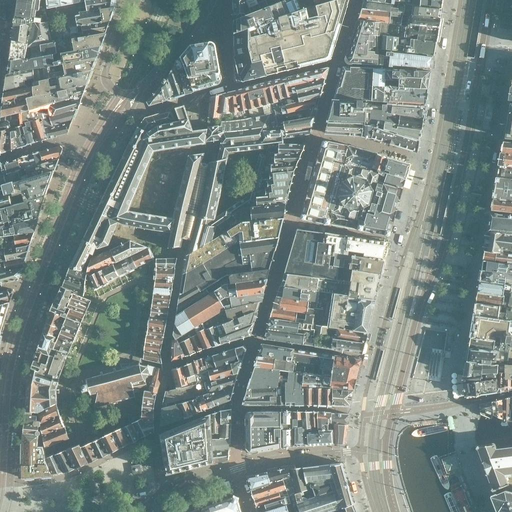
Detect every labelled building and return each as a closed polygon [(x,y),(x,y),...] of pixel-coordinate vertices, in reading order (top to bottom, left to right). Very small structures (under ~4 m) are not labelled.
[(49,25),(47,15),(38,14),(40,0),(17,0),(14,26),(32,25),(29,47),(33,46),(65,40),(64,33),(70,31),(70,28),(78,26),(77,18),(60,21),(60,23),(49,25)] [(45,0),(47,9),(85,2),(87,12),(114,7),(115,0),(45,0)] [(232,0),(233,19),(270,5),(268,0),(232,0)] [(306,9),(302,0),(281,0),(270,5),(233,19),(234,33),(306,9)] [(332,55),(348,0),(333,0),(306,9),(234,33),(234,34),(233,34),(234,36),(234,45),(234,47),(234,48),(234,49),(235,49),(236,54),(236,55),(234,56),(235,58),(234,59),(234,60),(234,63),(234,64),(234,65),(234,67),(234,68),(234,69),(234,72),(234,73),(234,74),(235,74),(236,81),(236,83),(238,82),(237,82),(241,81),(244,81),(244,80),(253,78),(256,78),(255,78),(265,75),(265,76),(267,75),(276,73),(278,72),(285,70),(287,70),(289,70),(289,69),(298,67),(298,68),(300,67),(309,65),(312,64),(311,64),(321,62),(326,61),(332,55)] [(302,0),(306,9),(333,0),(302,0)] [(406,4),(364,0),(363,0),(361,8),(385,10),(405,12),(406,4)] [(439,17),(440,8),(441,8),(441,7),(406,4),(405,12),(404,14),(440,18),(440,17),(439,17)] [(109,20),(111,16),(112,12),(113,12),(113,11),(114,8),(114,7),(87,12),(76,14),(77,18),(78,26),(109,20)] [(403,24),(404,14),(405,12),(385,10),(361,8),(358,20),(389,23),(403,24)] [(436,41),(440,18),(404,14),(403,24),(389,23),(387,37),(436,41)] [(105,33),(107,28),(109,20),(78,26),(70,28),(70,31),(64,33),(65,40),(105,33)] [(381,36),(384,37),(387,37),(389,23),(358,20),(346,58),(348,63),(358,63),(362,63),(362,64),(363,64),(363,63),(367,63),(367,64),(368,64),(368,63),(372,64),(373,64),(375,64),(376,64),(379,64),(380,65),(380,64),(382,64),(382,65),(383,65),(384,57),(381,57),(382,49),(379,49),(381,36)] [(29,47),(32,25),(14,26),(9,60),(35,55),(33,46),(29,47)] [(92,69),(93,66),(95,61),(94,61),(95,58),(96,58),(96,57),(54,65),(51,54),(101,45),(103,40),(102,40),(103,37),(105,33),(65,40),(33,46),(35,55),(9,60),(7,74),(33,69),(35,80),(91,69),(92,69)] [(434,49),(434,45),(435,45),(435,44),(435,42),(436,41),(387,37),(384,37),(382,49),(433,54),(433,53),(433,52),(433,51),(434,51),(434,49)] [(219,69),(219,65),(219,64),(218,64),(218,60),(218,59),(217,59),(217,55),(216,52),(216,48),(215,46),(215,45),(215,44),(214,43),(213,43),(212,42),(211,42),(210,41),(209,41),(207,42),(203,43),(202,43),(198,44),(198,43),(197,44),(193,45),(193,44),(191,45),(189,46),(182,55),(186,68),(187,73),(193,91),(201,89),(204,88),(205,88),(206,88),(206,87),(209,86),(209,87),(211,86),(214,85),(217,84),(218,84),(219,83),(220,82),(220,81),(221,81),(221,80),(221,79),(221,78),(221,76),(220,76),(220,72),(219,69)] [(96,57),(97,54),(98,53),(97,52),(98,49),(99,50),(99,49),(99,48),(100,46),(101,45),(51,54),(54,65),(96,57)] [(431,68),(433,54),(382,49),(381,57),(384,57),(383,65),(430,68),(431,68)] [(193,91),(187,73),(184,74),(183,69),(186,68),(182,55),(176,63),(175,64),(177,71),(180,70),(181,75),(179,76),(184,94),(193,91)] [(179,76),(177,71),(175,64),(174,65),(174,66),(172,69),(168,75),(168,76),(168,77),(174,97),(184,94),(179,76)] [(383,85),(385,68),(350,67),(350,66),(343,66),(336,89),(337,89),(334,98),(334,99),(364,100),(372,101),(388,102),(390,85),(383,85)] [(324,78),(326,71),(327,71),(328,67),(324,68),(324,69),(319,70),(319,69),(318,70),(309,72),(311,81),(324,78)] [(425,80),(427,72),(430,72),(430,71),(385,68),(383,85),(390,85),(428,88),(429,81),(425,80)] [(35,86),(35,80),(33,69),(7,74),(4,93),(35,86)] [(86,84),(86,82),(87,79),(88,79),(90,74),(91,71),(91,69),(35,80),(35,86),(34,96),(86,84)] [(320,96),(324,79),(325,79),(324,79),(325,78),(324,78),(311,81),(309,72),(287,78),(290,93),(286,94),(286,105),(319,97),(320,97),(320,96)] [(174,97),(168,77),(167,77),(165,80),(161,86),(162,86),(166,100),(174,97)] [(282,106),(280,96),(286,94),(290,93),(287,78),(280,80),(279,80),(279,79),(278,80),(276,81),(276,80),(275,81),(273,81),(271,82),(269,82),(267,83),(266,83),(264,84),(262,84),(260,84),(260,85),(259,85),(258,85),(251,87),(246,88),(246,89),(244,89),(250,117),(272,113),(270,105),(274,104),(273,102),(277,101),(278,107),(282,106)] [(29,110),(43,106),(55,102),(82,95),(84,88),(86,84),(34,96),(29,97),(29,110)] [(423,97),(424,94),(427,95),(428,88),(390,85),(388,102),(425,104),(426,97),(423,97)] [(34,96),(35,86),(4,93),(3,103),(29,97),(34,96)] [(166,100),(162,86),(159,89),(157,92),(156,93),(154,95),(153,96),(152,96),(152,97),(148,101),(147,102),(149,105),(166,100)] [(250,117),(244,89),(243,89),(243,90),(241,90),(237,91),(241,111),(246,110),(247,114),(242,115),(243,119),(250,117)] [(241,111),(237,91),(236,91),(235,91),(233,92),(232,92),(231,92),(230,93),(230,112),(231,120),(243,119),(242,115),(237,116),(236,112),(241,111)] [(230,112),(230,93),(229,93),(222,94),(221,95),(213,97),(210,97),(210,100),(210,106),(209,106),(209,107),(209,112),(209,114),(208,118),(219,118),(219,113),(230,112)] [(34,120),(42,118),(46,117),(52,115),(77,107),(82,95),(55,102),(55,107),(44,110),(43,106),(29,110),(28,122),(34,120)] [(29,110),(29,97),(3,103),(1,117),(24,111),(29,110)] [(317,106),(319,99),(319,97),(286,105),(285,105),(287,114),(317,106)] [(423,118),(386,113),(387,104),(371,104),(364,103),(364,100),(334,99),(328,122),(363,124),(373,125),(384,129),(385,122),(422,128),(423,121),(420,120),(420,118),(423,119),(423,118)] [(423,115),(425,107),(424,107),(423,107),(387,104),(386,113),(423,118),(423,117),(422,117),(423,115)] [(214,218),(219,196),(219,197),(220,195),(219,195),(221,185),(222,180),(223,180),(223,179),(228,152),(267,147),(268,147),(269,146),(276,145),(282,143),(282,140),(282,138),(281,131),(276,132),(273,117),(272,113),(250,117),(243,119),(231,120),(221,121),(220,127),(218,127),(219,126),(218,126),(208,127),(208,126),(207,126),(207,129),(200,130),(199,130),(197,130),(195,131),(195,130),(194,131),(193,131),(192,131),(184,106),(175,108),(175,109),(176,109),(179,121),(175,122),(172,110),(171,109),(152,115),(146,117),(144,118),(137,127),(136,128),(130,142),(130,141),(129,143),(124,154),(120,153),(118,157),(121,160),(107,189),(93,218),(84,237),(83,240),(82,240),(82,241),(71,266),(70,265),(70,266),(81,271),(89,253),(93,254),(95,247),(97,248),(108,244),(118,222),(122,224),(128,225),(131,225),(155,229),(159,236),(168,231),(171,232),(168,248),(179,246),(180,247),(182,237),(186,238),(191,239),(187,254),(212,239),(215,226),(245,207),(286,203),(290,186),(294,170),(254,174),(248,197),(226,210),(215,218),(214,218)] [(284,115),(282,106),(278,107),(274,108),(275,112),(272,113),(273,117),(284,115)] [(311,126),(313,117),(314,117),(314,116),(316,106),(317,106),(287,114),(284,115),(273,117),(276,132),(281,131),(282,138),(303,134),(303,135),(304,134),(308,133),(308,134),(308,133),(309,133),(309,132),(310,126),(311,127),(311,126)] [(73,119),(74,115),(77,107),(52,115),(54,120),(48,122),(46,117),(42,118),(44,128),(52,125),(73,119)] [(0,124),(24,118),(24,111),(1,117),(0,122),(0,124)] [(8,127),(24,123),(24,118),(0,124),(0,131),(8,130),(8,127)] [(46,138),(44,128),(42,118),(34,120),(36,141),(46,138)] [(69,128),(70,127),(69,126),(70,125),(71,125),(71,124),(71,123),(72,120),(73,119),(52,125),(55,136),(67,133),(68,133),(68,131),(69,128)] [(36,141),(34,120),(28,122),(28,124),(18,127),(19,137),(17,138),(18,147),(27,144),(36,141)] [(419,140),(384,129),(373,125),(363,124),(328,122),(327,123),(328,123),(326,129),(325,129),(324,133),(328,133),(335,133),(335,134),(336,134),(336,133),(342,134),(343,134),(349,134),(349,135),(351,135),(361,135),(371,137),(401,147),(417,152),(418,147),(417,147),(417,145),(419,145),(419,140)] [(420,137),(422,128),(385,122),(384,129),(419,140),(420,139),(417,139),(417,136),(420,137)] [(55,136),(52,125),(44,128),(46,138),(55,136)] [(18,147),(17,138),(19,137),(18,127),(8,130),(9,136),(6,151),(18,147)] [(0,152),(6,151),(9,136),(8,130),(0,131),(0,152)] [(332,214),(342,177),(341,177),(340,177),(340,176),(339,176),(339,175),(340,174),(340,173),(341,173),(342,173),(343,173),(346,163),(343,162),(348,145),(326,141),(325,141),(322,143),(321,143),(318,155),(311,179),(301,214),(303,219),(316,222),(316,221),(327,223),(330,214),(332,214)] [(511,142),(503,141),(501,152),(499,165),(511,166),(511,142)] [(301,153),(304,146),(304,145),(303,145),(302,144),(302,145),(301,145),(282,144),(282,143),(276,145),(269,146),(268,147),(267,147),(265,155),(259,153),(258,158),(301,154),(301,153)] [(374,189),(377,181),(379,173),(378,173),(372,171),(372,169),(376,153),(364,150),(348,145),(343,162),(346,163),(343,173),(342,173),(341,173),(340,173),(340,174),(339,175),(339,176),(340,176),(340,177),(341,177),(342,177),(332,214),(330,214),(327,223),(343,226),(363,230),(371,202),(396,209),(397,207),(393,205),(394,201),(398,202),(399,199),(376,193),(373,192),(374,189)] [(59,158),(62,148),(60,146),(39,152),(41,164),(59,158)] [(17,171),(41,164),(39,152),(15,160),(8,162),(0,164),(0,184),(0,185),(19,179),(17,171)] [(403,188),(410,164),(387,157),(376,153),(372,169),(378,171),(378,173),(379,173),(377,181),(403,188)] [(297,160),(300,154),(301,154),(258,158),(256,166),(297,162),(298,161),(297,160)] [(55,170),(56,166),(59,158),(41,164),(17,171),(19,179),(52,169),(55,170)] [(294,170),(297,162),(256,166),(254,174),(294,170)] [(511,166),(499,165),(498,165),(496,176),(497,176),(511,177),(511,166)] [(46,196),(55,170),(52,169),(19,179),(0,185),(3,194),(0,194),(0,207),(46,196)] [(511,177),(497,176),(496,182),(494,182),(493,187),(495,187),(493,197),(511,198),(511,177)] [(401,193),(402,190),(403,188),(377,181),(374,189),(377,190),(376,193),(399,199),(400,196),(398,195),(398,193),(401,193)] [(38,216),(40,211),(41,211),(44,203),(43,203),(45,197),(46,196),(0,207),(0,225),(7,224),(7,226),(39,218),(39,217),(38,216)] [(511,198),(493,197),(491,210),(511,211),(511,198)] [(394,219),(396,209),(371,202),(363,230),(373,232),(375,233),(375,232),(384,234),(384,235),(385,235),(385,234),(385,235),(386,234),(389,232),(390,232),(390,231),(394,220),(394,219)] [(241,221),(284,217),(286,203),(245,207),(215,226),(212,239),(241,221)] [(511,215),(491,214),(490,213),(490,215),(490,218),(489,218),(489,221),(489,224),(488,224),(488,227),(489,227),(488,229),(487,229),(487,232),(511,234),(511,215)] [(182,274),(236,241),(279,237),(283,221),(284,217),(241,221),(212,239),(187,254),(186,255),(182,274)] [(35,230),(39,218),(7,226),(7,224),(0,225),(0,236),(34,230),(35,230)] [(330,267),(334,252),(330,252),(332,244),(322,243),(325,233),(300,229),(296,232),(285,272),(284,273),(317,278),(334,281),(336,268),(330,267)] [(31,240),(33,236),(34,230),(0,236),(0,248),(30,243),(32,244),(33,241),(31,240)] [(511,234),(487,232),(484,250),(482,259),(511,264),(511,234)] [(379,283),(383,265),(383,264),(383,263),(382,263),(382,261),(384,261),(384,260),(385,260),(385,259),(384,259),(385,256),(386,256),(386,255),(385,255),(388,242),(354,237),(325,233),(322,243),(332,244),(330,252),(334,252),(330,267),(336,268),(334,281),(317,278),(315,290),(318,291),(375,299),(378,289),(376,287),(376,284),(379,283)] [(202,289),(212,283),(227,274),(269,269),(279,237),(236,241),(182,274),(179,294),(177,304),(176,315),(206,296),(202,289)] [(102,269),(113,264),(118,261),(124,258),(131,255),(147,247),(130,240),(91,259),(87,272),(81,271),(70,266),(70,267),(66,276),(85,283),(86,274),(89,275),(95,272),(102,269)] [(0,260),(26,256),(30,244),(30,243),(0,248),(0,260)] [(153,259),(147,247),(131,255),(137,267),(153,259)] [(137,267),(131,255),(124,258),(130,270),(137,267)] [(0,273),(22,268),(26,256),(0,260),(0,273)] [(130,270),(124,258),(118,261),(124,273),(130,270)] [(174,268),(177,258),(156,258),(156,267),(174,268)] [(511,264),(482,259),(479,280),(511,285),(511,264)] [(124,273),(118,261),(113,264),(119,276),(124,273)] [(119,276),(113,264),(102,269),(108,282),(119,276)] [(173,278),(174,268),(156,267),(155,278),(173,278)] [(18,278),(20,273),(20,272),(21,269),(22,269),(22,268),(0,273),(0,283),(18,279),(19,278),(18,278)] [(108,282),(102,269),(95,272),(101,285),(108,282)] [(219,288),(267,278),(268,277),(267,277),(269,269),(270,269),(269,269),(227,274),(212,283),(216,290),(219,288)] [(101,285),(95,272),(89,275),(95,288),(101,285)] [(315,290),(317,278),(284,273),(281,285),(315,290)] [(84,295),(85,283),(66,276),(62,286),(80,294),(84,295)] [(172,287),(173,278),(155,278),(154,286),(172,287)] [(211,317),(223,311),(221,302),(263,292),(263,290),(266,279),(267,279),(267,278),(219,288),(216,290),(206,296),(176,315),(175,319),(175,320),(173,334),(175,338),(178,337),(187,331),(195,327),(204,348),(213,346),(204,322),(211,317)] [(500,295),(501,288),(510,289),(509,296),(511,296),(511,285),(479,280),(477,291),(500,295)] [(317,302),(318,291),(315,290),(281,285),(277,296),(317,302)] [(65,313),(70,300),(73,302),(76,295),(79,296),(80,294),(62,286),(61,286),(61,287),(60,289),(60,288),(54,301),(51,307),(51,310),(67,317),(68,314),(65,313)] [(170,295),(172,287),(154,286),(153,293),(170,295)] [(10,301),(11,299),(12,297),(13,293),(14,292),(11,289),(0,292),(0,303),(11,301),(10,301)] [(370,322),(369,321),(370,317),(371,318),(371,316),(373,308),(374,305),(373,305),(373,301),(375,302),(375,300),(375,299),(318,291),(317,302),(322,303),(320,314),(315,314),(313,324),(315,324),(314,334),(316,335),(314,345),(336,348),(348,350),(363,352),(365,342),(368,332),(368,331),(368,329),(367,329),(369,323),(370,323),(370,322)] [(511,296),(509,296),(507,296),(506,302),(501,301),(502,295),(500,295),(477,291),(477,296),(477,298),(476,298),(476,303),(499,306),(506,307),(511,308),(511,296)] [(223,311),(260,301),(263,292),(221,302),(223,311)] [(169,302),(170,295),(153,293),(152,301),(169,302)] [(85,313),(91,301),(79,296),(76,295),(73,302),(71,308),(85,313)] [(322,303),(317,302),(277,296),(273,308),(315,314),(320,314),(322,303)] [(4,322),(7,313),(7,312),(7,311),(10,303),(10,302),(11,301),(0,303),(0,333),(1,333),(3,326),(4,322)] [(168,310),(169,302),(152,301),(151,307),(168,310)] [(215,327),(258,310),(258,309),(260,302),(260,301),(223,311),(211,317),(215,327)] [(498,313),(499,306),(476,303),(474,314),(511,319),(511,308),(506,307),(505,314),(498,313)] [(166,320),(167,317),(168,310),(151,307),(149,317),(147,327),(164,330),(166,323),(166,320)] [(81,322),(85,314),(85,313),(71,308),(68,314),(67,317),(81,322)] [(313,324),(315,314),(273,308),(270,318),(313,324)] [(81,322),(67,317),(51,310),(46,323),(76,334),(81,322)] [(251,332),(257,311),(258,310),(215,327),(221,343),(222,343),(223,343),(223,342),(228,341),(230,340),(236,339),(248,335),(251,332)] [(511,319),(474,314),(472,328),(474,329),(473,331),(471,330),(471,336),(508,342),(508,344),(511,345),(511,319)] [(221,343),(215,327),(211,317),(204,322),(213,346),(219,343),(219,344),(221,343)] [(314,334),(315,324),(313,324),(270,318),(267,328),(305,333),(303,343),(303,344),(314,345),(316,335),(314,334)] [(72,342),(75,337),(76,334),(46,323),(44,331),(55,336),(57,330),(62,332),(60,338),(72,342)] [(163,337),(164,330),(147,327),(146,334),(163,337)] [(204,348),(195,327),(187,331),(195,352),(204,348)] [(303,343),(305,333),(267,328),(264,338),(303,343)] [(53,341),(55,336),(44,331),(41,339),(42,339),(44,340),(43,343),(53,347),(55,342),(53,341)] [(195,352),(187,331),(178,337),(185,355),(195,352)] [(162,344),(163,337),(146,334),(144,350),(160,353),(161,346),(162,346),(162,345),(161,345),(162,344)] [(507,353),(508,344),(508,342),(471,336),(470,336),(469,347),(470,347),(507,353)] [(185,355),(178,337),(175,338),(172,340),(171,346),(171,360),(172,360),(179,357),(185,355)] [(68,353),(72,342),(60,338),(58,343),(55,342),(53,347),(68,353)] [(56,388),(59,378),(68,353),(53,347),(43,343),(41,342),(41,341),(40,341),(40,342),(40,344),(39,344),(37,351),(34,360),(31,368),(27,382),(26,395),(25,411),(24,420),(25,420),(25,422),(42,424),(43,410),(56,403),(56,388)] [(291,360),(293,349),(262,344),(258,355),(291,360)] [(242,360),(245,349),(245,348),(245,349),(243,347),(243,346),(242,346),(234,349),(225,351),(207,357),(205,358),(204,358),(208,370),(242,360)] [(507,353),(470,347),(469,347),(466,361),(464,374),(477,376),(477,375),(498,372),(498,365),(506,365),(507,353)] [(356,382),(359,368),(361,360),(361,359),(360,359),(360,358),(351,357),(293,349),(291,360),(318,365),(317,374),(305,372),(304,386),(354,388),(355,386),(354,386),(355,382),(356,382)] [(162,363),(160,353),(144,350),(142,358),(162,363)] [(318,365),(291,360),(258,355),(255,366),(305,372),(317,374),(318,365)] [(211,379),(208,370),(204,358),(198,360),(184,365),(172,369),(176,388),(211,379)] [(238,372),(242,360),(208,370),(211,379),(238,372)] [(146,386),(145,381),(145,379),(149,375),(150,375),(151,374),(152,375),(154,367),(148,365),(146,366),(140,364),(139,363),(140,362),(139,362),(120,364),(120,365),(100,372),(101,375),(82,380),(83,383),(81,383),(83,390),(84,394),(88,393),(89,397),(91,396),(94,408),(135,397),(133,389),(146,386)] [(505,380),(506,365),(498,365),(498,372),(497,380),(496,391),(504,390),(505,380)] [(304,386),(305,372),(255,366),(250,380),(248,387),(286,388),(285,404),(294,404),(304,404),(304,388),(304,386)] [(158,387),(162,369),(161,369),(154,367),(152,375),(153,375),(150,386),(149,391),(157,392),(158,387)] [(210,392),(234,386),(238,373),(237,373),(238,372),(211,379),(176,388),(165,391),(162,404),(164,404),(168,403),(178,401),(195,396),(203,394),(210,392)] [(480,382),(489,381),(497,380),(498,372),(477,375),(477,376),(464,374),(464,375),(462,383),(465,396),(480,394),(480,382)] [(496,391),(497,380),(489,381),(488,393),(496,391)] [(488,393),(489,381),(480,382),(480,394),(488,393)] [(230,398),(234,386),(210,392),(215,405),(229,400),(230,398)] [(285,404),(286,388),(248,387),(244,402),(245,404),(248,404),(277,404),(285,404)] [(313,404),(314,389),(304,388),(304,404),(313,404)] [(351,403),(353,392),(353,391),(354,391),(354,390),(314,389),(313,404),(348,405),(351,403)] [(154,403),(156,393),(157,393),(157,392),(149,391),(144,390),(142,410),(153,410),(154,403)] [(215,405),(210,392),(203,394),(208,407),(215,405)] [(208,407),(203,394),(195,396),(196,397),(201,410),(208,407)] [(201,410),(196,397),(187,400),(193,414),(201,410)] [(510,421),(511,397),(501,399),(501,419),(502,422),(510,421)] [(501,419),(501,399),(491,401),(491,402),(492,416),(501,420),(501,419)] [(193,414),(187,400),(178,403),(178,401),(168,403),(169,405),(164,407),(164,404),(162,404),(162,406),(162,408),(161,424),(161,425),(170,422),(172,421),(184,417),(188,416),(188,415),(193,414)] [(492,416),(491,402),(479,404),(480,414),(491,419),(492,416)] [(60,416),(57,408),(56,403),(43,410),(42,424),(60,416)] [(210,449),(210,439),(218,439),(218,436),(219,423),(230,423),(230,411),(230,410),(229,409),(228,409),(221,410),(210,414),(161,434),(163,444),(157,445),(161,471),(167,470),(167,471),(168,471),(169,472),(170,472),(211,462),(211,461),(210,449)] [(153,418),(153,410),(142,410),(141,418),(143,422),(153,421),(153,418)] [(281,447),(282,411),(255,411),(249,411),(248,411),(247,412),(246,412),(246,413),(245,414),(245,415),(245,416),(245,418),(245,422),(245,424),(245,440),(245,442),(246,446),(245,446),(245,448),(246,448),(246,449),(246,450),(247,451),(248,451),(249,452),(250,453),(251,453),(253,452),(257,452),(259,451),(268,449),(268,450),(270,449),(279,447),(279,448),(281,447)] [(292,445),(292,411),(282,411),(281,447),(292,445)] [(310,433),(310,429),(309,412),(301,411),(292,411),(292,445),(304,445),(303,433),(306,433),(310,433)] [(318,429),(317,412),(309,412),(310,429),(318,429)] [(330,428),(329,412),(317,412),(318,429),(330,428)] [(347,423),(348,414),(331,413),(332,424),(347,423)] [(64,426),(60,416),(42,424),(41,434),(43,435),(64,426)] [(153,432),(153,421),(143,422),(141,418),(131,423),(139,438),(153,432)] [(41,434),(42,424),(25,422),(24,422),(23,430),(24,430),(23,432),(23,433),(24,433),(39,434),(38,434),(41,434)] [(139,438),(131,423),(121,428),(129,443),(139,438)] [(229,436),(230,423),(219,423),(218,436),(229,436)] [(344,442),(346,433),(345,433),(345,431),(346,431),(347,423),(332,424),(332,428),(333,443),(344,442)] [(68,438),(67,435),(64,426),(43,435),(45,447),(68,438)] [(129,443),(121,428),(111,432),(118,448),(129,443)] [(333,443),(332,428),(330,428),(318,429),(319,444),(333,443)] [(319,444),(318,429),(310,429),(310,433),(306,433),(306,444),(319,444)] [(118,448),(111,432),(100,438),(108,453),(118,448)] [(46,458),(43,447),(38,446),(38,434),(39,434),(24,433),(23,444),(22,444),(22,448),(22,451),(22,453),(22,457),(22,459),(22,462),(22,466),(23,466),(23,478),(35,476),(36,476),(39,475),(40,475),(40,476),(52,474),(46,458)] [(229,457),(229,436),(218,436),(218,439),(210,439),(210,449),(211,461),(213,461),(218,461),(218,460),(226,459),(227,459),(228,459),(228,458),(229,457)] [(108,453),(100,438),(90,442),(98,457),(108,453)] [(98,457),(90,442),(82,446),(81,446),(80,443),(71,447),(70,445),(66,447),(67,449),(66,449),(74,468),(83,464),(84,464),(88,463),(88,462),(89,462),(98,458),(98,457)] [(511,446),(495,448),(494,446),(495,445),(494,443),(491,443),(491,444),(478,445),(476,445),(477,447),(482,461),(483,463),(482,463),(485,471),(486,471),(486,472),(487,472),(492,486),(491,486),(492,488),(493,489),(508,483),(505,475),(511,474),(511,446)] [(74,468),(66,449),(55,454),(64,472),(74,468)] [(64,472),(55,454),(46,458),(52,474),(64,472)] [(460,471),(455,455),(444,459),(449,474),(460,471)] [(350,493),(348,487),(349,487),(348,486),(347,485),(346,482),(346,481),(346,480),(347,480),(346,479),(344,473),(343,470),(342,465),(342,463),(341,463),(329,464),(323,465),(322,465),(323,465),(317,466),(316,466),(310,467),(310,466),(309,466),(309,467),(304,467),(303,467),(288,468),(266,472),(267,478),(249,483),(251,489),(251,490),(253,495),(253,496),(254,498),(254,499),(256,505),(255,505),(256,505),(292,495),(294,502),(292,503),(295,511),(292,511),(291,511),(327,511),(353,504),(351,496),(350,496),(349,493),(350,493)] [(141,473),(139,465),(132,466),(133,474),(141,473)] [(267,478),(266,472),(247,476),(249,482),(249,483),(267,478)] [(226,488),(224,482),(216,485),(218,491),(226,488)] [(511,511),(511,487),(508,486),(505,490),(495,494),(494,494),(492,495),(491,495),(491,496),(497,510),(497,511),(498,511),(511,511)] [(203,497),(210,494),(208,487),(200,490),(203,497)] [(261,511),(292,503),(294,502),(292,495),(256,505),(256,506),(258,511),(261,511)] [(240,511),(240,510),(241,509),(240,508),(239,507),(239,508),(238,504),(238,503),(238,501),(238,500),(237,500),(238,499),(232,496),(232,498),(231,497),(231,498),(228,499),(227,499),(227,500),(224,501),(223,501),(222,501),(221,501),(221,502),(217,503),(216,503),(215,503),(215,504),(214,504),(210,506),(210,505),(209,506),(209,505),(206,506),(206,507),(203,508),(202,508),(203,511),(240,511)] [(291,511),(292,511),(295,511),(292,503),(261,511),(291,511)]
